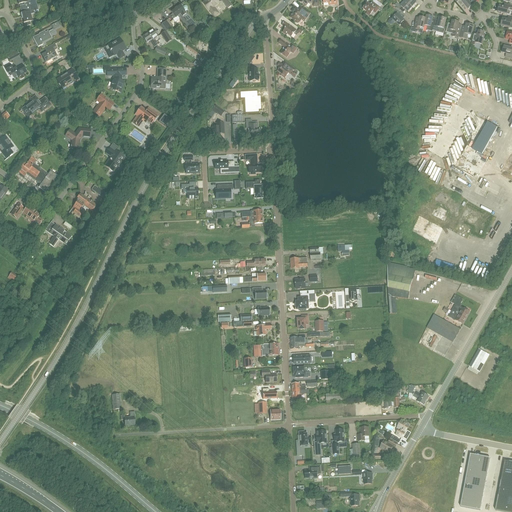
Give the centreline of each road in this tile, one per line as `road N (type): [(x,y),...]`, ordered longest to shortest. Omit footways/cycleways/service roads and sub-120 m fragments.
road 1 (tertiary): [(0,441),(71,334),(149,177),(264,16)]
road 2 (residential): [(288,424),(272,148)]
road 3 (residential): [(0,171),(42,200),(60,199),(139,88),(133,23)]
road 4 (secondary): [(155,511),(72,444),(0,405)]
road 5 (unclassified): [(100,436),(288,424)]
road 6 (unclassified): [(426,415),(511,269)]
road 7 (unclassified): [(288,424),(426,415)]
road 8 (residential): [(272,148),(264,16)]
road 9 (residential): [(272,148),(204,152),(206,205)]
